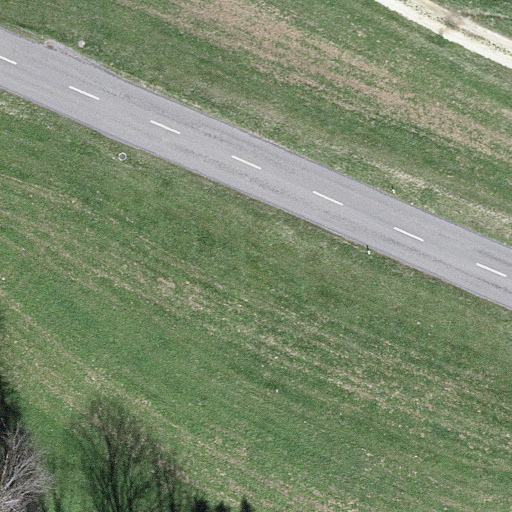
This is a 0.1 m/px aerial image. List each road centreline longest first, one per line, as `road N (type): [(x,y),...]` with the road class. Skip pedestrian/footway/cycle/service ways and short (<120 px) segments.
road 1 (tertiary): [(0,59),(511,281)]
road 2 (track): [(511,62),(387,0)]
